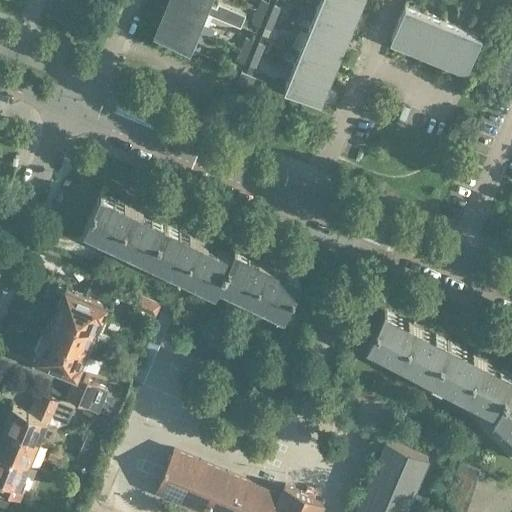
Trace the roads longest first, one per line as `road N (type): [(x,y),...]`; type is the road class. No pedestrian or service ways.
road 1 (residential): [(71,118),(219,180),(309,199)]
road 2 (residential): [(309,199),(236,142),(98,85)]
road 3 (residential): [(511,282),(309,199)]
road 4 (residential): [(0,277),(71,118)]
road 5 (residential): [(309,199),(365,68)]
